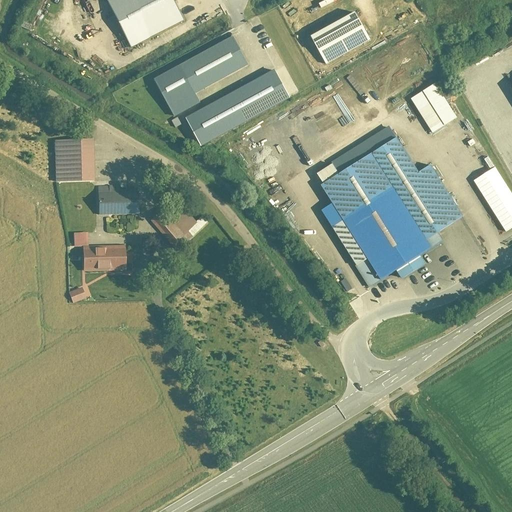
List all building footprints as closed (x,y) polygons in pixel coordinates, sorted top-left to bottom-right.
[(170,0),(105,0),(128,48),(181,23),(170,0)] [(353,16),(311,39),(325,66),(368,43),(353,16)] [(153,81),(174,120),(199,106),(195,97),(246,70),(231,40),(153,81)] [(275,68),(181,118),(197,148),(291,98),(275,68)] [(511,80),(498,89),(511,111),(511,80)] [(430,86),(405,102),(427,136),(451,121),(430,86)] [(90,141),(53,142),(54,182),(91,181),(90,141)] [(334,232),(367,286),(465,225),(432,171),(418,179),(395,141),(320,187),(344,226),(334,232)] [(511,202),(491,169),(469,182),(503,237),(511,231),(511,202)] [(136,187),(98,187),(99,214),(136,214),(136,187)] [(169,197),(146,218),(172,247),(195,225),(169,197)] [(122,242),(101,243),(101,250),(81,251),(80,236),(68,237),(69,250),(75,250),(76,274),(123,272),(122,242)] [(76,288),(64,294),(69,304),(81,299),(76,288)]
